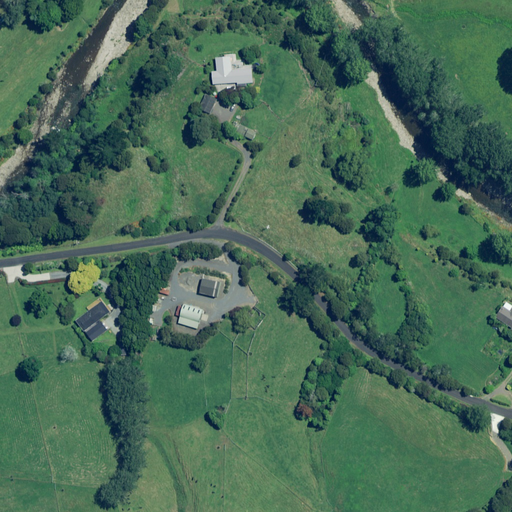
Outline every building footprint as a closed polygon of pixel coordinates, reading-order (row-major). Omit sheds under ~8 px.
[(252,83),(251,69),(223,70),(224,83),(236,82),(236,84),(252,83)] [(215,99),(205,95),(199,109),(209,113),(215,99)] [(255,133),(248,129),(244,136),(251,140),(255,133)] [(217,281),(203,278),(200,293),(214,296),(217,281)] [(75,321),(90,341),(107,329),(99,318),(108,311),(101,302),(98,297),(87,306),(90,310),(75,321)] [(202,309),(182,303),(181,307),(177,306),(174,315),(179,316),(177,323),(196,328),(202,309)] [(508,310),(502,306),(495,317),(511,328),(511,330),(511,310),(509,308),(508,310)]
